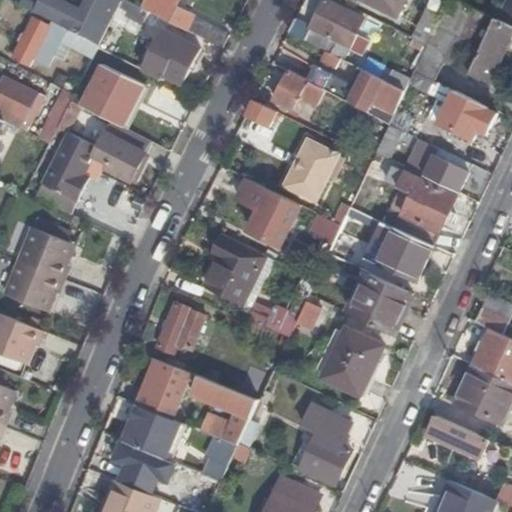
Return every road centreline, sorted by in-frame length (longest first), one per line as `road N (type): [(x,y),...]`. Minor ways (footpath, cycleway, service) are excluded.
road 1 (residential): [(41,511),(131,286),(277,0)]
road 2 (residential): [(511,181),(358,511)]
